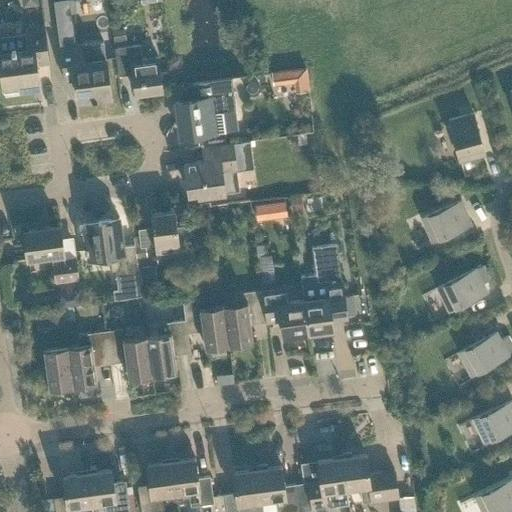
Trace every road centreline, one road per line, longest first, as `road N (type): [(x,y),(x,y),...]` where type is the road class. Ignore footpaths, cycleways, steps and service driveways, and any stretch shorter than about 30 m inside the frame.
road 1 (residential): [(8,435),(182,416),(225,396),(269,390),(289,398),(383,386)]
road 2 (residential): [(65,193),(157,182),(146,125),(58,135)]
